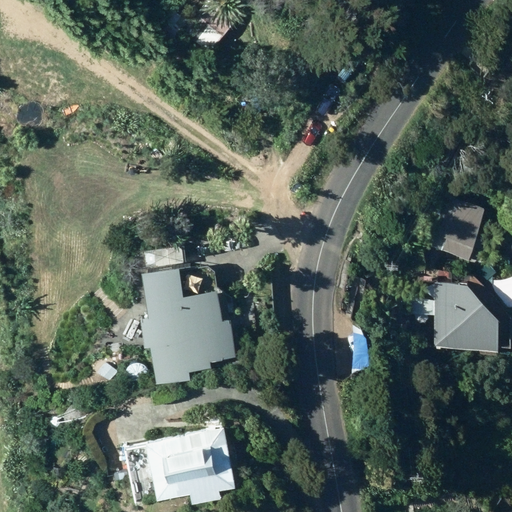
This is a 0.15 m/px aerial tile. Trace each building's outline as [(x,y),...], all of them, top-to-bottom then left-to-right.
[(212,39),(237,13),(223,0),(204,0),(189,17),(212,39)] [(428,250),(465,264),(484,213),(447,199),(428,250)] [(155,325),(161,369),(192,365),(191,356),(213,353),(212,348),(238,344),(232,306),(225,307),(220,268),(187,273),(183,244),(147,250),(153,294),(146,295),(150,325),(155,325)] [(432,318),(433,349),(493,358),(493,325),(454,288),(454,272),(432,273),(433,296),(404,297),(405,318),(432,318)] [(351,335),(347,382),(365,375),(367,343),(351,335)] [(239,478),(228,411),(150,424),(159,490),(202,483),(203,494),(223,491),(221,481),(239,478)]
